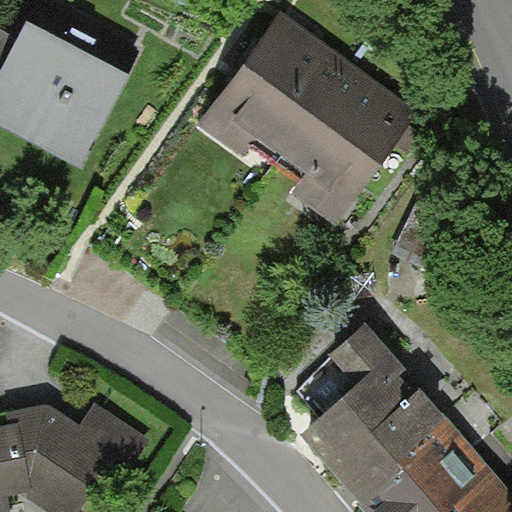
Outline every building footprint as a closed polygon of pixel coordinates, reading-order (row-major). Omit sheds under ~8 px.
[(291,195),(337,228),(418,113),(276,13),(194,129),(237,160),(254,135),(307,172),(291,195)] [(0,31),(0,126),(82,169),(129,80),(27,28),(19,42),(0,31)] [(411,200),(385,252),(435,277),(461,225),(411,200)] [(304,440),(367,511),(503,511),(511,505),(511,496),(443,418),(367,331),(302,390),(327,419),(304,440)] [(22,496),(45,511),(77,511),(108,467),(125,478),(150,440),(95,404),(81,426),(50,405),(38,408),(5,415),(8,430),(0,431),(0,511),(11,511),(8,498),(22,496)]
